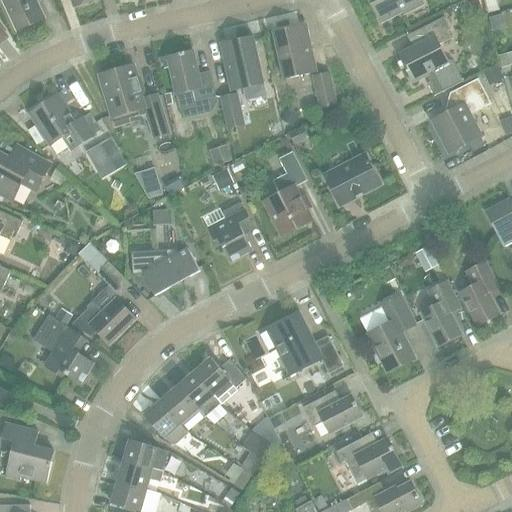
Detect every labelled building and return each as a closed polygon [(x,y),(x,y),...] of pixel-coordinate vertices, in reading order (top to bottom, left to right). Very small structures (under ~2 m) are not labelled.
[(2,0),(18,31),(44,19),(35,0),(2,0)] [(370,0),(381,21),(402,11),(403,14),(423,4),(420,0),(370,0)] [(478,0),(475,0),(469,2),(474,14),(483,10),(478,0)] [(448,60),(447,60),(439,45),(451,39),(447,31),(451,30),(444,17),(416,31),(422,43),(398,55),(407,72),(408,71),(414,82),(427,75),(430,82),(427,83),(434,96),(463,81),(453,61),(448,60)] [(273,32),(284,79),(317,71),(306,25),(273,32)] [(220,44),(231,91),(264,83),(254,37),(220,44)] [(217,96),(216,97),(210,71),(198,74),(193,50),(180,53),(181,55),(168,57),(176,95),(182,118),(212,112),(218,102),(217,96)] [(478,62),(469,66),(474,75),(498,63),(492,50),(476,58),(478,62)] [(501,68),(510,65),(507,54),(498,56),(501,68)] [(129,119),(147,113),(154,138),(169,133),(157,95),(144,99),(134,65),(99,75),(115,127),(130,122),(129,119)] [(496,65),(482,72),(490,87),(504,80),(496,65)] [(313,77),(320,108),(337,104),(329,73),(313,77)] [(458,107),(433,120),(450,153),(481,137),(469,115),(491,104),(478,79),(450,93),(458,107)] [(221,97),(228,129),(244,125),(237,94),(221,97)] [(58,95),(30,113),(50,145),(63,137),(72,150),(102,130),(90,113),(76,122),(58,95)] [(288,108),(281,121),(293,127),(299,115),(288,108)] [(304,127),(289,134),(295,145),(309,137),(304,127)] [(117,172),(128,166),(112,139),(101,145),(117,172)] [(227,145),(218,148),(223,164),(232,161),(227,145)] [(0,154),(0,192),(5,196),(13,200),(22,182),(36,190),(49,165),(23,151),(17,163),(0,154)] [(280,193),(264,201),(282,236),(312,220),(295,187),(307,181),(293,152),(279,159),(287,174),(273,181),(280,193)] [(364,192),(365,193),(382,184),(366,154),(324,176),(339,206),(354,198),(364,192)] [(154,168),(133,174),(147,199),(162,195),(154,168)] [(226,170),(212,177),(219,191),(233,184),(226,170)] [(511,203),(509,199),(485,212),(504,247),(511,243),(511,203)] [(225,220),(208,228),(216,243),(220,240),(231,262),(252,251),(241,229),(252,224),(241,203),(222,212),(225,220)] [(0,234),(10,239),(14,231),(17,233),(23,221),(0,210),(0,234)] [(168,211),(153,212),(154,227),(169,227),(168,211)] [(68,239),(63,251),(76,256),(81,244),(68,239)] [(91,245),(80,256),(114,290),(119,296),(120,296),(131,285),(91,245)] [(439,265),(428,246),(415,253),(425,272),(439,265)] [(181,252),(134,255),(136,277),(145,277),(155,296),(169,288),(183,288),(183,281),(200,271),(188,248),(181,252)] [(488,293),(499,288),(486,262),(466,272),(473,286),(461,292),(478,326),(499,315),(488,293)] [(0,287),(2,289),(11,271),(0,265),(0,287)] [(390,267),(381,271),(387,284),(396,279),(390,267)] [(438,346),(461,334),(450,313),(461,307),(448,281),(428,292),(435,305),(421,313),(438,346)] [(382,308),(360,319),(368,334),(388,372),(415,358),(401,332),(415,325),(401,297),(381,307),(382,308)] [(110,344),(135,319),(116,299),(102,313),(97,308),(89,308),(72,324),(91,337),(97,331),(110,344)] [(62,308),(55,318),(66,326),(73,315),(62,308)] [(299,313),(260,333),(269,352),(277,348),(290,375),(321,359),(329,374),(343,366),(328,336),(314,343),(312,338),(310,339),(307,333),(309,332),(299,313)] [(74,350),(80,340),(83,337),(66,326),(55,318),(49,314),(33,340),(53,353),(45,366),(62,377),(65,373),(81,384),(94,363),(74,350)] [(3,354),(0,358),(0,364),(11,371),(16,362),(3,354)] [(222,405),(238,391),(236,388),(247,379),(230,359),(220,368),(211,358),(194,372),(222,405)] [(194,372),(178,386),(197,409),(204,417),(221,404),(194,372)] [(197,409),(178,386),(161,400),(181,424),(188,432),(204,418),(197,409)] [(330,433),(362,416),(352,396),(332,406),(326,396),(303,408),(313,426),(323,421),(330,433)] [(180,425),(181,424),(161,400),(144,415),(164,438),(165,437),(171,443),(176,444),(185,436),(185,431),(180,425)] [(274,429),(282,424),(277,415),(269,420),(273,429),(274,429)] [(38,431),(5,423),(1,439),(14,442),(5,477),(20,481),(21,477),(47,484),(52,462),(51,462),(54,450),(35,446),(38,431)] [(274,429),(273,429),(265,439),(273,445),(278,448),(281,442),(274,429)] [(254,455),(262,461),(273,445),(265,439),(254,431),(243,447),(254,455)] [(402,466),(400,462),(388,439),(368,449),(363,438),(336,452),(342,463),(345,461),(349,468),(348,471),(355,485),(358,486),(367,481),(368,478),(386,469),(388,473),(402,466)] [(169,452),(130,440),(124,461),(153,469),(163,472),(163,473),(169,452)] [(256,469),(260,464),(262,461),(254,455),(248,464),(244,470),(253,475),(256,469)] [(153,469),(124,461),(123,461),(117,482),(161,494),(147,490),(150,479),(160,482),(163,472),(153,469)] [(240,476),(234,485),(242,490),(248,482),(240,476)] [(141,511),(155,511),(161,494),(117,482),(111,503),(141,511)] [(406,511),(422,504),(411,482),(397,490),(395,487),(385,493),(380,482),(346,500),(352,511),(367,503),(371,510),(380,506),(382,511),(400,511),(405,509),(406,511)] [(225,505),(230,508),(240,494),(231,488),(221,503),(225,505)] [(321,495),(313,500),(319,511),(327,506),(321,495)] [(305,496),(294,502),(298,508),(308,502),(305,496)] [(346,500),(322,511),(349,511),(352,511),(346,500)] [(317,511),(311,501),(308,502),(298,508),(295,509),(296,511),(317,511)]
